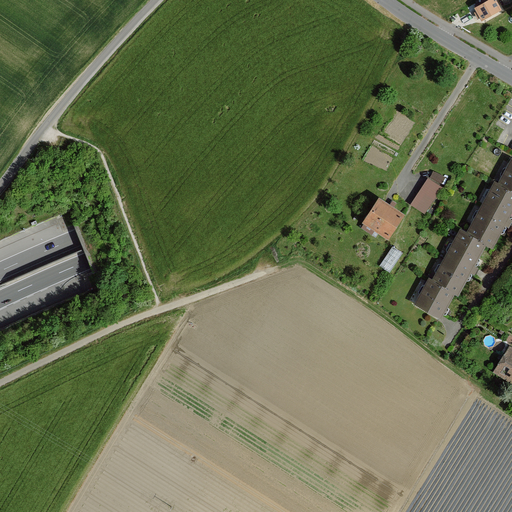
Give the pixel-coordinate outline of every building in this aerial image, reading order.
[(497,0),(491,0),(477,8),(484,20),(503,10),(497,0)] [(413,305),(439,319),(452,295),(457,297),(485,245),(491,248),(511,207),(511,159),(510,158),(497,183),(492,180),(465,231),(459,228),(431,280),(427,278),(413,305)] [(432,168),(414,205),(430,212),(448,175),(432,168)] [(402,214),(378,198),(361,223),(385,240),(402,214)] [(394,245),(383,265),(393,270),(404,250),(394,245)] [(511,384),(511,345),(510,345),(493,373),(511,384)]
